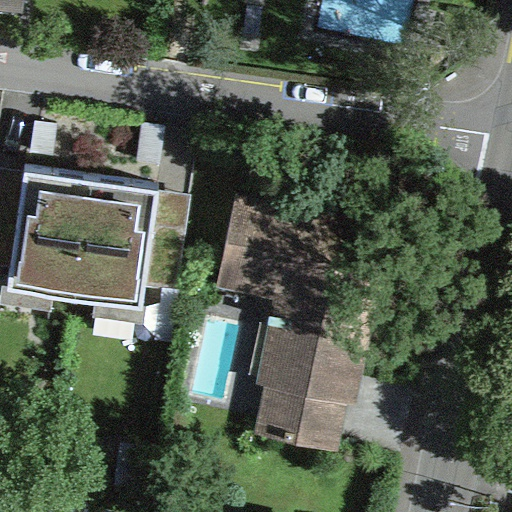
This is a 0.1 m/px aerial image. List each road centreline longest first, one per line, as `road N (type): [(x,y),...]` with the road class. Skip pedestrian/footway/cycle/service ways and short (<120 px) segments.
road 1 (residential): [(511,113),(0,50)]
road 2 (residential): [(439,511),(511,161)]
